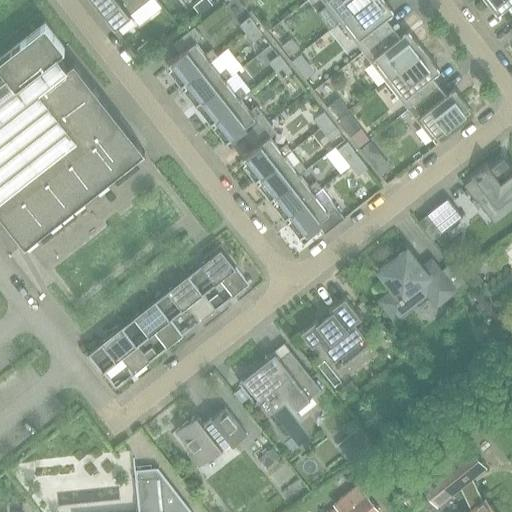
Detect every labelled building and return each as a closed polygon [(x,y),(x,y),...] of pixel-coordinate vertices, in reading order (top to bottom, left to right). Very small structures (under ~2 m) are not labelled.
[(146,0),(94,0),(115,25),(146,0)] [(195,0),(192,3),(199,13),(211,4),(208,0),(195,0)] [(322,0),(339,21),(365,0),(322,0)] [(394,11),(385,0),(365,0),(339,21),(362,50),(392,27),(384,18),(394,11)] [(511,0),(487,0),(497,13),(506,6),(511,12),(511,0)] [(240,24),(246,32),(256,25),(249,17),(240,24)] [(0,212),(25,244),(144,150),(74,60),(66,66),(57,54),(64,48),(45,23),(0,58),(0,66),(5,74),(0,78),(0,212)] [(262,32),(256,25),(246,32),(252,40),(262,32)] [(165,64),(181,83),(210,60),(210,61),(217,55),(211,48),(205,53),(196,42),(203,37),(194,26),(173,42),(181,52),(165,64)] [(385,79),(424,49),(408,29),(399,36),(392,27),(362,50),(385,79)] [(281,43),(289,54),(298,47),(290,36),(281,43)] [(147,42),(137,50),(145,61),(155,52),(147,42)] [(440,69),(424,49),(385,79),(408,109),(438,85),(430,76),(440,69)] [(276,70),(285,62),(279,54),(270,62),(276,70)] [(225,79),(232,74),(226,67),(219,72),(210,61),(210,60),(181,83),(195,102),(225,79)] [(282,78),(291,70),(285,62),(276,70),(282,78)] [(210,121),(240,98),(247,93),(241,86),(234,91),(225,79),(195,102),(210,121)] [(445,95),(438,85),(408,109),(432,138),(470,108),(454,87),(445,95)] [(249,110),(240,98),(210,121),(226,140),(241,128),(248,137),(269,121),(256,105),(249,110)] [(339,98),(327,106),(337,118),(348,109),(339,98)] [(320,127),(330,119),(324,111),(314,119),(320,127)] [(327,135),(336,127),(330,119),(320,127),(327,135)] [(277,131),(269,121),(248,137),(255,146),(240,158),(255,177),(284,155),(285,155),(291,150),(286,143),(279,148),(270,136),(277,131)] [(351,133),(359,143),(366,137),(358,128),(351,133)] [(361,146),(369,156),(377,149),(369,140),(361,146)] [(344,157),(353,149),(347,141),(338,149),(344,157)] [(367,167),(353,149),(344,157),(358,174),(367,167)] [(299,173),(299,174),(306,169),(301,162),(294,167),(285,155),(284,155),(255,177),(270,196),(299,173)] [(475,199),(481,194),(496,213),(511,200),(511,165),(503,155),(489,165),(488,163),(463,183),(475,199)] [(314,192),(314,193),(321,188),(315,180),(309,186),(299,174),(299,173),(270,196),(285,215),(314,192)] [(336,206),(330,199),(323,204),(314,193),(314,192),(285,215),(304,239),(320,226),(325,232),(345,217),(336,206)] [(448,196),(427,213),(442,231),(463,215),(448,196)] [(220,247),(205,259),(187,273),(215,309),(209,300),(202,292),(220,278),(233,295),(248,283),(220,247)] [(379,269),(393,288),(379,299),(394,318),(427,292),(436,304),(455,289),(431,259),(422,266),(407,247),(379,269)] [(473,268),(463,275),(473,288),(483,280),(473,268)] [(200,321),(215,309),(187,273),(154,299),(182,335),(169,318),(187,304),(200,321)] [(217,293),(209,300),(215,309),(224,302),(217,293)] [(333,359),(336,356),(340,361),(341,360),(344,363),(366,345),(364,342),(365,341),(362,336),(364,334),(355,321),(361,316),(345,296),(329,308),(333,313),(319,322),(317,318),(301,331),(312,345),(318,340),(333,359)] [(167,347),(182,335),(154,299),(121,325),(136,344),(154,330),(167,347)] [(483,313),(486,310),(479,301),(475,303),(483,313)] [(101,341),(87,352),(102,371),(121,356),(134,373),(149,361),(144,353),(136,344),(121,325),(106,337),(101,341)] [(492,353),(506,341),(499,332),(484,343),(492,353)] [(151,347),(144,353),(149,361),(157,355),(151,347)] [(275,351),(238,380),(255,402),(277,384),(296,408),(321,388),(290,349),(280,357),(275,351)] [(191,449),(188,451),(199,465),(230,440),(233,444),(246,433),(225,406),(204,422),(196,413),(175,429),(191,449)] [(339,441),(351,456),(370,442),(358,426),(339,441)] [(485,466),(469,446),(422,483),(438,504),(460,486),(472,476),(485,466)] [(265,465),(274,458),(267,449),(259,456),(265,465)] [(158,466),(134,468),(138,510),(116,511),(193,511),(158,466)] [(483,499),(472,476),(460,486),(471,509),(466,511),(496,511),(484,498),(483,499)] [(377,511),(380,510),(358,483),(334,503),(336,506),(328,511),(377,511)] [(415,491),(403,500),(410,508),(421,499),(415,491)]
